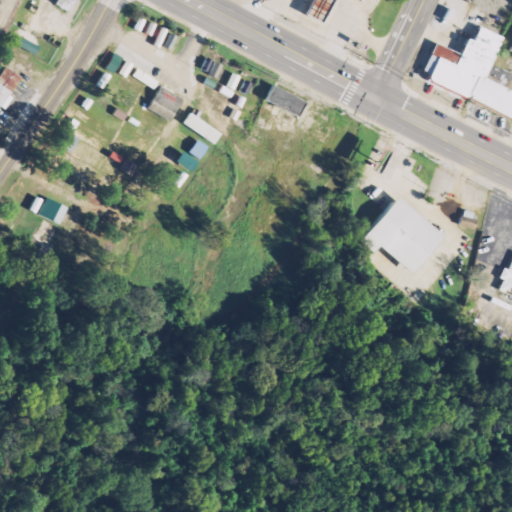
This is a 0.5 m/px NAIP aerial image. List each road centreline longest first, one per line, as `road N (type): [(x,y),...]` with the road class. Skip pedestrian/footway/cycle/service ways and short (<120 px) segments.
road 1 (trunk): [(511,167),(185,0)]
road 2 (residential): [(112,0),(0,174)]
